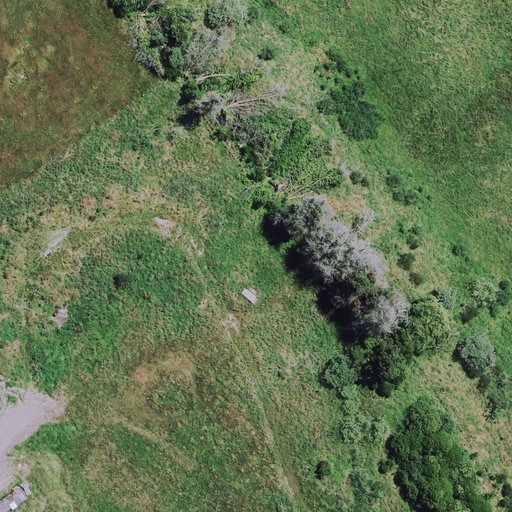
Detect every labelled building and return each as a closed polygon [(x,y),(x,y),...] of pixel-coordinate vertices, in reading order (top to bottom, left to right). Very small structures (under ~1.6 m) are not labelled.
[(198,150),(173,116),(130,147),(141,162),(134,167),(148,186),(198,150)] [(322,320),(305,291),(263,317),(280,345),(322,320)] [(326,368),(311,340),(282,355),(297,383),(326,368)] [(42,473),(20,446),(0,462),(0,474),(16,494),(42,473)] [(170,511),(191,482),(153,457),(135,486),(93,509),(94,511),(170,511)] [(60,511),(47,491),(15,511),(60,511)]
